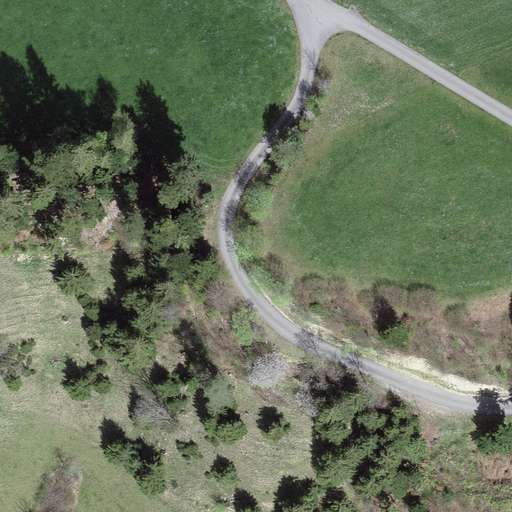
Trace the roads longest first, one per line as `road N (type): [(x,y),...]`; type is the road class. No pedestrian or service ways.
road 1 (track): [(320,6),(303,90),(226,213),(233,264),(272,318),(308,342),(440,396),(511,407)]
road 2 (track): [(310,0),(511,120)]
